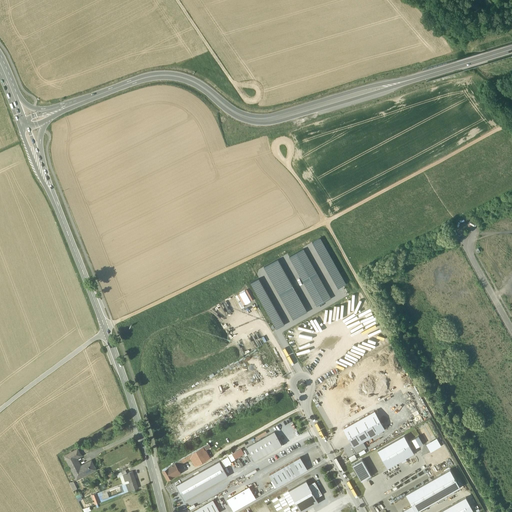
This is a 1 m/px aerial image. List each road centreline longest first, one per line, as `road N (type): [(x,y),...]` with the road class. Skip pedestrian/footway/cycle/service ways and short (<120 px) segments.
road 1 (primary): [(69,105),(151,76),(176,76),(257,121),(511,47)]
road 2 (track): [(487,511),(325,222)]
road 3 (track): [(325,222),(106,328)]
road 4 (track): [(511,125),(325,222)]
road 5 (secondary): [(162,511),(106,328)]
road 6 (secondary): [(106,328),(41,168)]
road 7 (track): [(177,0),(245,99),(259,95),(256,84),(245,83)]
road 8 (unclassified): [(106,328),(0,410)]
road 9 (track): [(325,222),(276,153),(275,141),(284,139),(290,153)]
